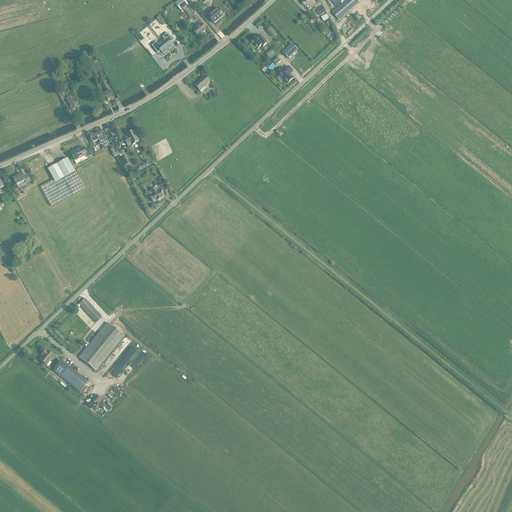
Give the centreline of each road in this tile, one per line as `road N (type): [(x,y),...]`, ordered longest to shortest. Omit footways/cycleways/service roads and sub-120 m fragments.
road 1 (unclassified): [(0,368),(345,42)]
road 2 (tertiary): [(0,165),(154,94),(273,0)]
